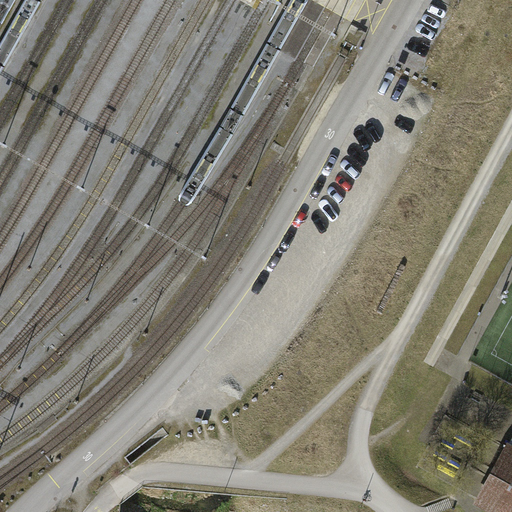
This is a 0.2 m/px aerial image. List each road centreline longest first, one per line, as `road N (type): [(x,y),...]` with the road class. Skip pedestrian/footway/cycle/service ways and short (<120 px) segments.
road 1 (residential): [(25,511),(186,358),(240,287),(376,55)]
road 2 (track): [(409,323),(244,479)]
